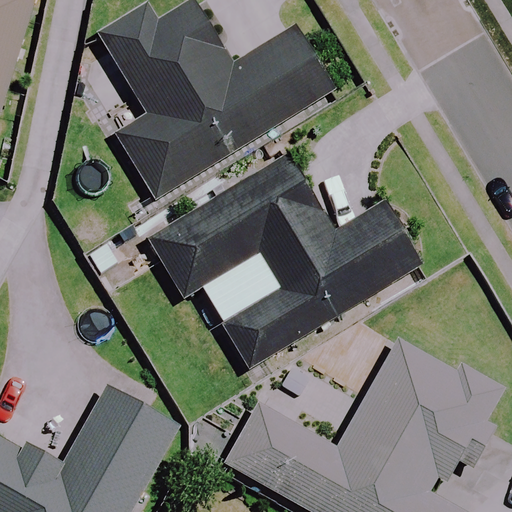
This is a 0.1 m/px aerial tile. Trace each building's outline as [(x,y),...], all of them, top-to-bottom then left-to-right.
[(0,0),(0,103),(30,0),(0,0)] [(229,73),(192,10),(155,31),(146,16),(103,41),(150,122),(118,140),(154,201),(330,100),(294,36),(229,73)] [(332,240),(287,163),(151,243),(187,305),(260,261),(281,297),(223,331),(249,376),(424,272),(386,208),(332,240)] [(471,472),(496,427),(488,423),(501,400),(399,342),(336,454),(259,411),(227,468),(304,511),(455,511),(435,500),(425,495),(438,484),(452,485),(461,466),(471,472)] [(134,511),(176,432),(105,395),(63,477),(0,444),(0,511),(134,511)]
